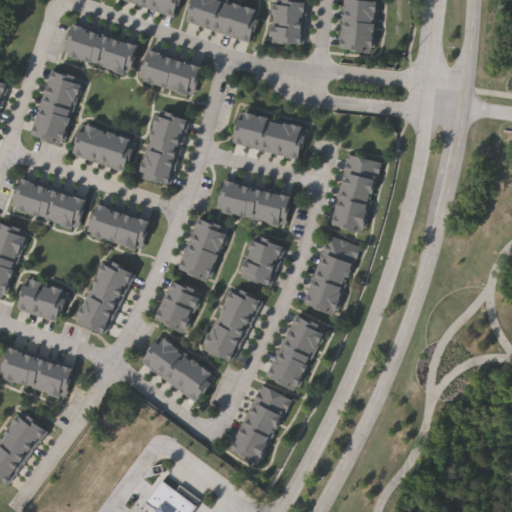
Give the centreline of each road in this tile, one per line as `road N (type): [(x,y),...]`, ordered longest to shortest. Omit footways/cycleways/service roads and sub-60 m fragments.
road 1 (secondary): [(320,511),(408,328),(463,115),(475,0)]
road 2 (residential): [(227,57),(204,154),(152,291),(114,368),(20,504)]
road 3 (secondary): [(427,111),(414,187),(350,377),(277,511)]
road 4 (residential): [(216,428),(267,351),(300,277),(337,145)]
road 5 (residential): [(62,4),(318,83)]
road 6 (residential): [(0,322),(114,368),(202,430),(216,428)]
road 7 (residential): [(6,151),(183,215)]
road 8 (residential): [(0,168),(62,4)]
road 9 (residential): [(204,154),(326,187)]
